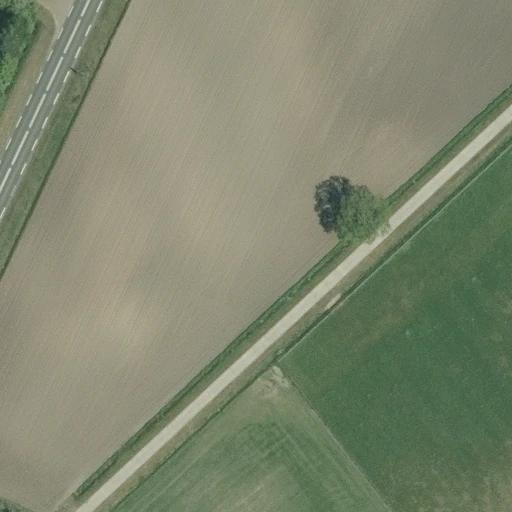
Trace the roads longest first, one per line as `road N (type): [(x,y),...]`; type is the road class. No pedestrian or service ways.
road 1 (unclassified): [(87,511),(511,114)]
road 2 (secondary): [(0,194),(89,0)]
